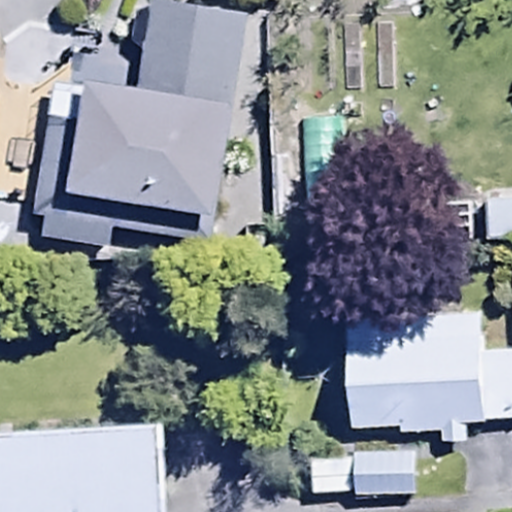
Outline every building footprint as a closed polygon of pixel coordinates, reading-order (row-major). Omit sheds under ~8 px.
[(157,15),(142,105),(60,92),(38,228),(50,230),(47,249),(107,259),(110,237),(211,253),(246,29),(157,15)] [(511,213),(488,215),(489,252),(511,251),(511,213)] [(480,327),(347,335),(354,445),(444,444),(445,455),(464,453),(463,435),(511,432),(511,357),(482,360),(480,327)] [(0,440),(0,511),(186,511),(182,429),(0,440)] [(313,471),(314,504),(416,507),(415,464),(313,471)]
